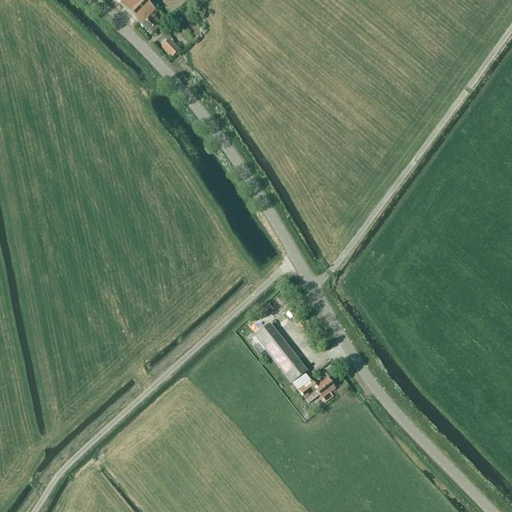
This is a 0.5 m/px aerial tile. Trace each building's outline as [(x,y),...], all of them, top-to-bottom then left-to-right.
[(152,14),(158,8),(153,3),(150,6),(144,0),(123,0),(120,4),(134,19),(140,25),(150,36),(162,25),(152,14)] [(182,23),(191,15),(187,11),(179,19),(182,23)] [(171,58),(178,51),(171,44),(172,42),(171,41),(169,42),(169,41),(161,48),(171,58)] [(203,46),(200,42),(195,47),(199,50),(203,46)] [(184,51),(187,58),(196,54),(193,47),(184,51)] [(185,65),(181,69),(194,83),(198,79),(185,65)] [(276,324),(279,321),(271,312),(267,315),(276,324)] [(306,373),(284,344),(269,325),(267,327),(258,316),(247,325),(255,335),(253,337),(269,356),(291,385),(292,384),(298,392),(297,392),(308,405),(319,397),(321,400),(324,404),(332,398),(329,394),(334,390),(333,389),(334,386),(332,383),(329,384),(326,380),(315,388),(304,374),(306,373)]
